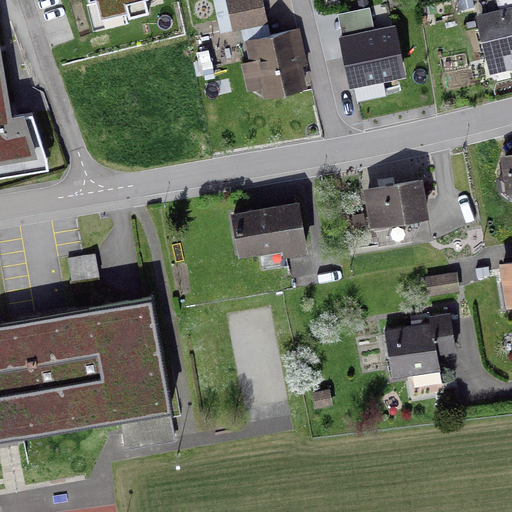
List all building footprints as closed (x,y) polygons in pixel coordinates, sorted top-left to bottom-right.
[(99,0),(102,10),(127,4),(125,0),(99,0)] [(226,0),(233,28),(263,22),(258,0),(226,0)] [(488,58),(511,52),(511,11),(479,19),(488,58)] [(395,23),(339,35),(348,80),(404,68),(395,23)] [(257,61),(265,95),(301,88),(296,65),(304,64),(296,30),(244,41),(249,63),(257,61)] [(32,113),(8,118),(0,72),(0,180),(49,171),(32,113)] [(511,155),(503,157),(506,172),(497,179),(499,192),(507,198),(511,197),(511,155)] [(419,201),(416,182),(366,190),(373,228),(386,226),(385,220),(390,219),(395,245),(414,241),(409,216),(422,214),(419,201)] [(303,248),(295,204),(232,216),(238,252),(256,249),(260,271),(287,266),(284,251),(303,248)] [(93,254),(66,259),(70,281),(97,276),(93,254)] [(511,263),(501,265),(507,302),(511,301),(511,263)] [(457,290),(454,274),(425,278),(427,295),(457,290)] [(68,281),(70,296),(100,290),(97,276),(70,281),(68,281)] [(169,408),(149,297),(0,323),(0,438),(118,417),(123,446),(173,437),(168,408),(169,408)] [(435,351),(454,348),(448,314),(428,318),(429,324),(383,331),(390,376),(408,373),(412,397),(442,392),(435,351)] [(315,407),(330,404),(327,391),(312,394),(315,407)]
